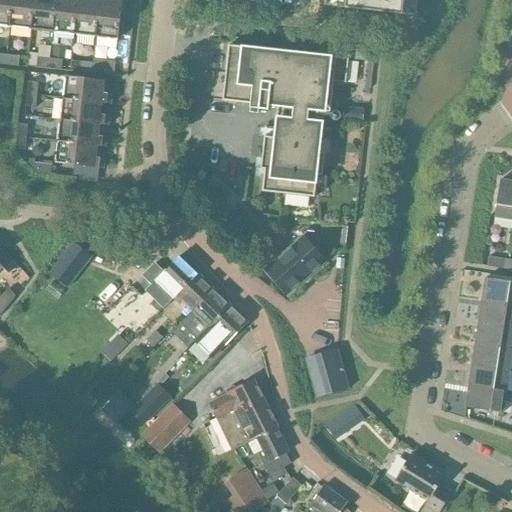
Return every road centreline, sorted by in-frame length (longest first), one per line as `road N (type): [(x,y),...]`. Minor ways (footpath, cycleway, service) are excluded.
road 1 (residential): [(380,511),(291,434),(266,344),(166,204),(149,136),(166,0)]
road 2 (residential): [(511,488),(418,440),(458,174),(511,101)]
